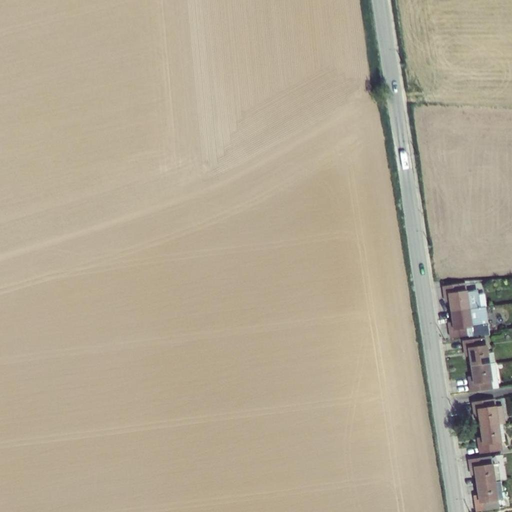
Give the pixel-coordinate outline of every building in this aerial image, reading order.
[(465,283),(441,286),(444,303),(448,302),(449,312),(469,309),(475,308),(484,306),(486,306),(484,293),(478,294),(477,291),(473,291),(466,292),(466,290),(465,283)] [(451,321),(446,322),(449,338),(467,336),(468,338),(488,334),(484,306),(475,308),(469,309),(449,312),(451,321)] [(485,337),(461,341),(464,357),(468,356),(469,366),(489,363),(487,353),(486,345),(485,337)] [(471,376),(467,377),(469,392),(498,387),(494,362),(489,363),(469,366),(471,376)] [(494,398),(470,402),(473,418),(477,417),(478,428),(498,424),(501,424),(504,423),(502,406),(495,407),(495,406),(494,398)] [(480,437),(476,438),(478,453),(502,450),(501,442),(504,441),(501,424),(498,424),(478,428),(480,437)] [(491,456),(467,459),(469,475),(474,475),(475,485),(495,482),(499,481),(497,464),(492,464),(491,456)] [(477,495),(472,495),(474,511),(498,507),(497,500),(497,499),(502,498),(499,481),(495,482),(475,485),(477,495)]
